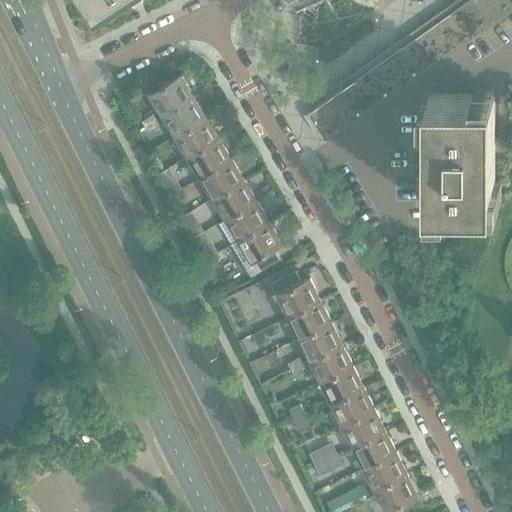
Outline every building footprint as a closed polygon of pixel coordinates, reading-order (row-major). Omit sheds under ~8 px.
[(96,18),(123,0),(83,0),(86,3),(96,18)] [(328,139),(464,42),(511,8),(511,0),(468,0),(308,114),(327,140),(328,139)] [(195,96),(182,75),(152,93),(165,115),(195,96)] [(462,147),(463,95),(429,95),(429,147),(462,147)] [(495,147),(495,95),(494,95),(463,95),(462,147),(495,147)] [(207,117),(195,96),(165,115),(177,135),(207,117)] [(145,127),(157,120),(153,114),(142,122),(145,127)] [(220,138),(207,117),(177,135),(190,156),(220,138)] [(149,132),(161,126),(157,120),(145,127),(148,132),(149,132)] [(232,158),(220,138),(190,156),(202,176),(232,158)] [(462,203),(462,147),(429,147),(429,203),(462,203)] [(495,203),(495,156),(495,147),(462,147),(462,203),(495,203)] [(245,179),(232,158),(202,176),(215,197),(245,179)] [(257,199),(245,179),(215,197),(227,217),(257,199)] [(269,220),(257,199),(227,217),(239,237),(269,220)] [(274,247),(283,242),(269,220),(239,237),(260,272),(282,259),(274,247)] [(321,300),(310,277),(279,293),(290,317),(321,300)] [(332,321),(321,300),(290,317),(301,338),(332,321)] [(343,343),(332,321),(301,338),(312,359),(343,343)] [(354,365),(343,343),(312,359),(323,381),(354,365)] [(303,364),(300,357),(288,364),(291,370),(303,364)] [(307,370),(303,364),(291,370),(294,375),(307,370)] [(365,386),(354,365),(323,381),(334,403),(365,386)] [(375,408),(365,386),(334,403),(345,425),(375,408)] [(307,417),(300,403),(289,409),(295,422),(307,417)] [(386,429),(375,408),(345,425),(355,445),(386,429)] [(311,426),(307,417),(295,422),(300,432),(311,426)] [(397,451),(386,429),(355,445),(366,467),(397,451)] [(312,452),(310,454),(315,465),(327,459),(321,448),(317,450),(312,452)] [(408,473),(397,451),(366,467),(377,489),(408,473)] [(327,459),(315,465),(321,476),(324,475),(328,472),(332,470),(327,459)] [(419,495),(408,473),(377,489),(388,511),(416,511),(410,500),(419,495)]
